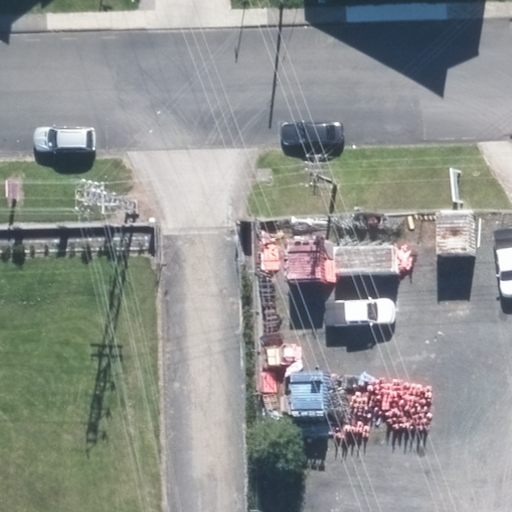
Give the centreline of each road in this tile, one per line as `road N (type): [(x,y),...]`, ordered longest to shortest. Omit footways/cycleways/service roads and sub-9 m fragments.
road 1 (residential): [(193,92),(511,82)]
road 2 (residential): [(0,97),(193,92)]
